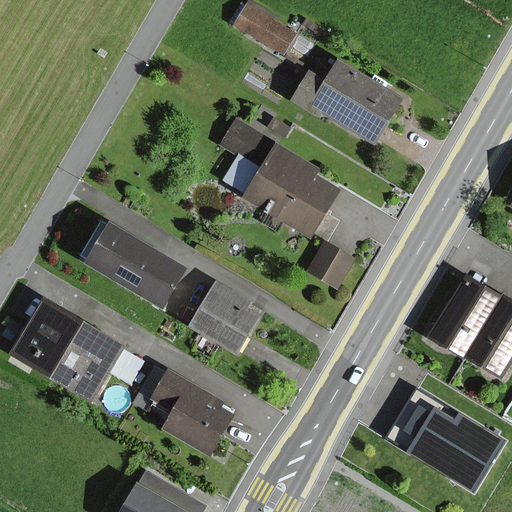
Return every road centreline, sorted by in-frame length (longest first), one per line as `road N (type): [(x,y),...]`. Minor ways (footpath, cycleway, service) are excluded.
road 1 (secondary): [(268,511),(511,94)]
road 2 (residential): [(0,286),(166,0)]
